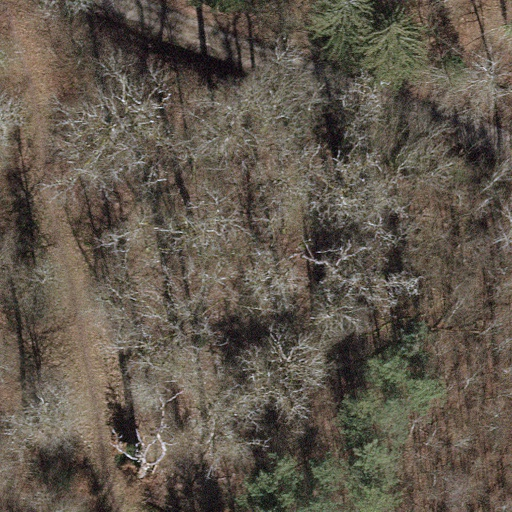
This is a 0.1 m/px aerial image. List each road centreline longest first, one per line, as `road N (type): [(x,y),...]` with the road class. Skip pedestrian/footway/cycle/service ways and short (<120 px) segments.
road 1 (track): [(140,511),(37,118),(59,0)]
road 2 (track): [(114,0),(511,155)]
